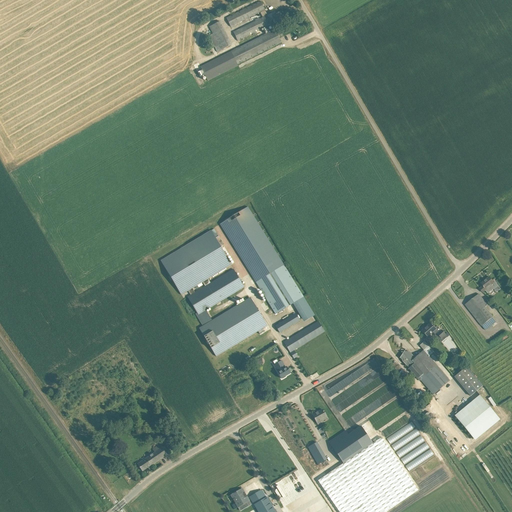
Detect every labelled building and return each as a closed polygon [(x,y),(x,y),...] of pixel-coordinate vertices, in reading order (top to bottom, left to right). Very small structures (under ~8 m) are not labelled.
[(268,34),(201,67),(202,70),(205,76),(208,81),(238,66),(237,65),(244,61),(281,42),(275,30),(271,32),(267,26),(272,24),(270,21),(275,19),(277,23),(284,20),(280,13),(278,14),(276,14),(275,11),(267,15),(260,1),(256,4),(226,18),(231,27),(260,12),(263,18),(259,19),(256,21),(233,32),(238,41),(242,39),(244,38),(252,34),(256,32),(265,27),(268,34)] [(220,21),(209,27),(213,34),(221,50),(231,45),(229,41),(230,41),(220,21)] [(304,297),(284,265),(283,263),(285,261),(284,260),(282,262),(278,255),(281,254),(280,252),(277,254),(273,248),(276,246),(275,245),(272,246),(268,240),(271,238),(270,237),(267,238),(263,232),(266,230),(265,229),(262,230),(258,224),(261,223),(260,221),(258,223),(254,217),(257,215),(256,213),(253,215),(248,207),(220,224),(256,282),(276,314),(293,304),(304,297)] [(210,231),(160,260),(180,296),(188,291),(192,288),(203,282),(208,279),(231,265),(220,247),(224,245),(219,236),(215,238),(210,231)] [(191,295),(187,297),(197,313),(196,314),(199,320),(202,325),(211,320),(206,311),(244,288),(233,269),(210,283),(208,279),(203,282),(205,286),(195,293),(192,288),(188,291),(191,295)] [(483,286),(480,289),(483,293),(486,291),(488,293),(489,292),(491,294),(496,290),(494,287),(496,286),(494,283),(489,277),(481,283),(483,286)] [(492,318),(485,308),(488,305),(479,294),(466,305),(469,309),(482,326),(492,318)] [(250,297),(199,328),(216,357),(258,331),(260,334),(265,331),(263,328),(267,326),(250,297)] [(313,312),(304,297),(293,304),(302,319),(313,312)] [(275,326),(279,333),(293,324),(300,320),(296,313),(275,326)] [(298,356),(294,350),(325,331),(318,321),(284,342),(290,353),(294,359),(298,356)] [(427,337),(434,331),(441,339),(446,335),(437,326),(435,328),(431,323),(422,331),(427,337)] [(424,350),(429,356),(433,352),(428,346),(424,350)] [(429,356),(424,350),(415,358),(409,351),(401,352),(402,354),(399,358),(400,358),(403,362),(406,365),(408,368),(417,379),(419,378),(433,395),(450,380),(429,356)] [(274,365),(281,379),(282,378),(282,379),(286,377),(285,376),(290,374),(286,367),(285,367),(281,360),(274,365)] [(454,377),(470,396),(482,386),(466,367),(454,377)] [(455,416),(471,435),(495,414),(480,395),(455,416)] [(312,414),(315,419),(318,424),(321,422),(320,421),(327,417),(322,409),(316,413),(316,412),(312,414)] [(383,410),(368,417),(375,430),(387,423),(384,417),(386,416),(383,410)] [(343,463),(318,481),(339,511),(385,511),(418,490),(381,437),(372,443),(361,426),(348,435),(346,430),(329,442),(343,463)] [(308,447),(318,464),(327,459),(317,442),(308,447)] [(155,452),(138,464),(140,467),(143,471),(167,455),(160,444),(153,449),(155,452)] [(272,487),(277,496),(283,493),(284,496),(290,493),(284,481),(272,487)] [(238,508),(249,501),(242,488),(231,495),(238,508)] [(276,511),(267,497),(266,498),(261,490),(249,497),(258,511),(276,511)]
